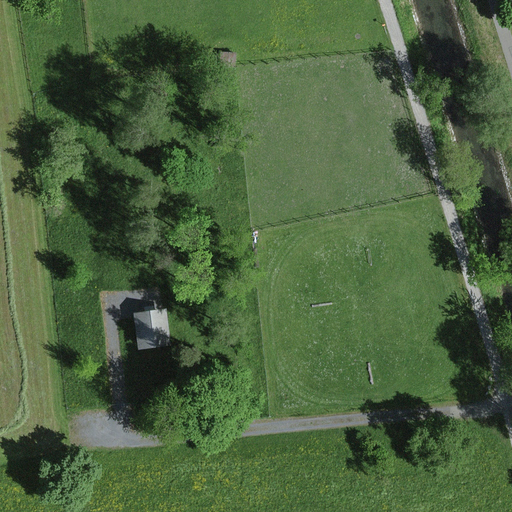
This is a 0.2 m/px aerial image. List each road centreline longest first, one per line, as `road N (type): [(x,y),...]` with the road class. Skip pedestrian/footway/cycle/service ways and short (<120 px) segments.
road 1 (track): [(111,308),(122,437),(508,402)]
road 2 (track): [(389,0),(511,414)]
